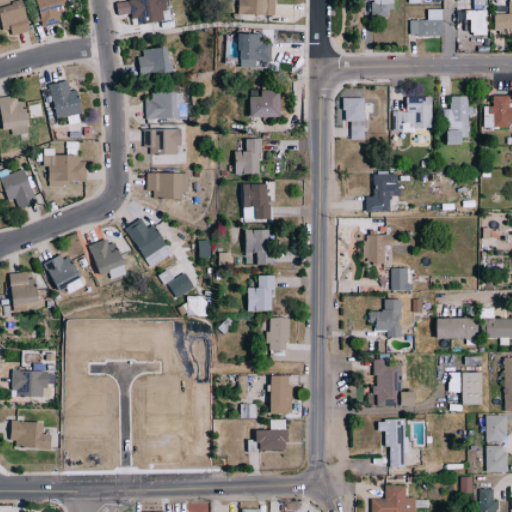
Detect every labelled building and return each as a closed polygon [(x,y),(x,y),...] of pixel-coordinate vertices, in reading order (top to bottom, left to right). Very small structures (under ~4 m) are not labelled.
[(12,34),(30,31),(25,0),(12,3),(11,0),(0,0),(0,14),(3,29),(11,28),(12,34)] [(36,0),(44,27),(60,22),(58,15),(68,13),(64,0),(36,0)] [(168,17),(164,0),(123,0),(128,24),(168,17)] [(271,0),(230,0),(230,14),(271,15),(271,0)] [(511,0),(506,1),(505,14),(491,14),(490,30),(511,30),(511,0)] [(424,19),(406,20),(407,36),(440,35),(439,9),(423,9),(424,19)] [(481,35),(482,10),(460,10),(460,19),(465,19),(465,34),(481,35)] [(267,61),(268,40),(260,40),(260,34),(232,33),(231,60),(267,61)] [(139,48),(140,56),(133,57),(134,74),(163,73),(162,47),(139,48)] [(69,91),(68,82),(51,84),(55,119),(67,117),(68,124),(79,122),(78,114),(81,114),(79,90),(69,91)] [(277,117),(278,90),(258,89),(258,96),(243,96),(242,116),(277,117)] [(142,101),(142,118),(173,118),(173,105),(180,105),(180,92),(148,92),(148,101),(142,101)] [(0,96),(0,107),(2,130),(12,129),(13,135),(30,133),(26,100),(18,101),(17,95),(0,96)] [(481,127),(508,127),(508,121),(511,121),(511,104),(507,104),(507,95),(489,95),(489,106),(480,106),(481,127)] [(466,137),(466,106),(463,106),(463,96),(446,96),(446,109),(439,109),(439,129),(439,144),(454,144),(454,137),(466,137)] [(361,138),(361,127),(365,127),(365,119),(360,119),(360,97),(339,98),(339,121),(346,121),(346,138),(361,138)] [(391,129),(427,129),(427,97),(418,97),(418,102),(403,102),(403,111),(390,111),(391,129)] [(176,153),(175,128),(144,129),(144,153),(176,153)] [(230,174),(255,173),(255,153),(259,153),(259,138),(241,138),(241,151),(229,151),(230,174)] [(48,186),(65,186),(65,181),(86,181),(86,162),(79,162),(79,155),(53,155),(54,149),(43,148),(42,166),(48,166),(48,186)] [(35,203),(25,169),(0,176),(0,192),(5,191),(8,200),(14,199),(16,208),(35,203)] [(185,173),(147,173),(146,191),(153,191),(153,198),(176,199),(176,191),(184,191),(185,173)] [(385,211),(385,196),(394,196),(394,174),(369,174),(369,197),(361,197),(361,211),(385,211)] [(263,183),(237,184),(237,207),(249,207),(249,219),(267,218),(267,205),(263,205),(263,183)] [(149,267),(171,253),(153,224),(146,228),(140,218),(125,228),(149,267)] [(268,264),(269,230),(239,229),(239,253),(245,253),(245,264),(268,264)] [(380,245),(385,245),(384,234),(359,235),(360,263),(381,263),(380,245)] [(87,246),(104,239),(107,245),(113,243),(122,265),(107,271),(108,272),(99,276),(87,246)] [(199,257),(210,257),(209,240),(198,240),(199,257)] [(219,266),(230,266),(230,253),(219,252),(219,266)] [(59,255),(62,261),(68,257),(79,278),(65,285),(66,287),(57,292),(42,264),(59,255)] [(405,268),(387,268),(388,290),(405,290),(405,268)] [(173,281),(170,270),(158,274),(162,284),(173,281)] [(14,311),(41,308),(37,278),(28,279),(27,272),(9,274),(14,311)] [(194,286),(184,272),(167,285),(176,298),(194,286)] [(269,275),(253,275),(253,287),(243,288),(243,302),(252,302),(252,311),(269,310),(269,275)] [(207,296),(186,296),(185,316),(206,316),(207,296)] [(364,311),(364,322),(370,322),(370,329),(382,329),(382,335),(397,336),(398,325),(396,325),(396,299),(379,299),(379,311),(364,311)] [(511,318),(490,319),(490,308),(477,309),(478,338),(511,337),(511,318)] [(285,351),(286,318),(267,317),(266,350),(285,351)] [(467,337),(467,319),(428,318),(428,336),(467,337)] [(511,356),(500,357),(501,386),(500,386),(501,410),(511,409),(511,356)] [(404,405),(404,390),(396,390),(396,359),(370,360),(370,386),(368,386),(368,405),(404,405)] [(42,397),(42,388),(46,388),(47,371),(42,371),(42,372),(16,371),(17,370),(13,370),(11,370),(10,390),(15,390),(15,396),(42,397)] [(479,404),(480,372),(444,371),(444,391),(455,391),(455,403),(479,404)] [(283,375),(265,374),(265,411),(287,411),(288,384),(283,383),(283,375)] [(502,414),(482,414),(483,440),(503,440),(502,414)] [(382,466),(402,466),(401,418),(381,418),(382,466)] [(10,421),(16,421),(16,422),(42,424),(41,435),(49,435),(48,450),(14,448),(14,441),(8,441),(10,421)] [(250,429),(249,449),(282,449),(283,429),(250,429)] [(502,445),(482,444),(482,471),(502,471),(502,445)] [(468,476),(458,476),(457,492),(468,492),(468,476)] [(367,498),(367,511),(410,511),(411,496),(401,496),(401,484),(381,484),(381,498),(367,498)] [(491,511),(491,488),(476,488),(476,511),(491,511)]
